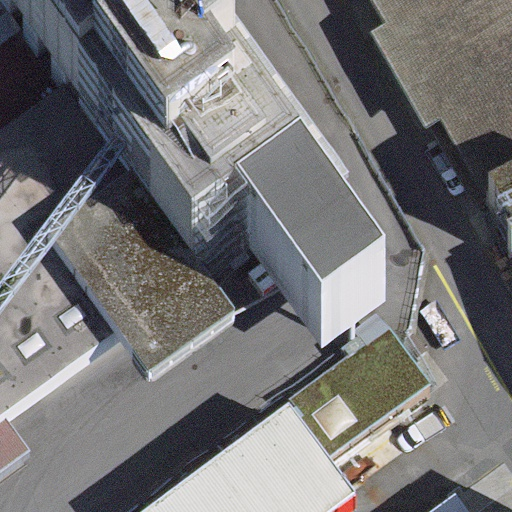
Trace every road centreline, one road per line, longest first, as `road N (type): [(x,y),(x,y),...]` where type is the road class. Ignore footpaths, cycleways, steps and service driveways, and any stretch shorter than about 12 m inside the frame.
road 1 (unknown): [(297,0),(511,370)]
road 2 (unknown): [(23,511),(275,338)]
